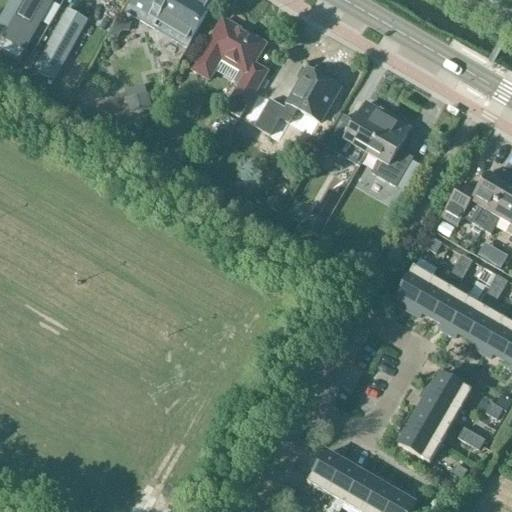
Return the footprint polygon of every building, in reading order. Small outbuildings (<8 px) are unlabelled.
[(5,42),(0,50),(19,61),(24,53),(37,30),(51,5),(53,0),(14,0),(0,25),(0,29),(7,33),(3,41),(5,42)] [(136,0),(127,15),(188,50),(213,7),(201,0),(136,0)] [(67,13),(53,40),(39,67),(57,77),(87,24),(67,13)] [(223,23),(194,72),(209,81),(214,72),(221,60),(234,68),(241,72),(234,84),(239,88),(231,102),(232,102),(226,112),(240,120),(246,110),(267,74),(254,66),(265,47),(223,23)] [(318,124),(320,125),(340,91),(307,72),(284,111),(269,102),(254,128),(270,138),(280,121),(289,126),(310,139),(318,124)] [(133,115),(151,110),(147,96),(130,101),(133,115)] [(359,169),(366,156),(388,119),(366,106),(355,125),(343,119),(325,149),(359,169)] [(388,119),(366,156),(379,164),(372,176),(395,190),(399,192),(383,220),(393,226),(410,198),(425,171),(411,163),(412,161),(398,153),(410,132),(388,119)] [(481,232),(511,179),(511,178),(503,174),(498,182),(487,175),(475,197),(461,189),(457,196),(441,222),(457,231),(463,221),(481,232)] [(511,179),(481,232),(490,237),(500,222),(511,228),(507,234),(511,237),(511,179)] [(313,221),(307,232),(316,237),(322,226),(315,222),(313,221)] [(430,240),(424,251),(435,257),(441,246),(430,240)] [(497,252),(490,264),(501,271),(508,259),(497,252)] [(461,258),(455,269),(466,275),(472,264),(461,258)] [(455,269),(449,279),(460,285),(466,275),(455,269)] [(432,281),(414,270),(413,270),(396,301),(406,307),(403,311),(412,315),(432,281)] [(497,279),(491,289),(501,295),(507,285),(497,279)] [(432,322),(449,291),(432,281),(412,315),(420,320),(422,316),(432,322)] [(491,289),(485,300),(495,306),(501,295),(491,289)] [(447,336),(467,301),(449,291),(432,322),(441,327),(439,331),(447,336)] [(467,342),(485,311),(467,301),(447,336),(455,340),(457,337),(467,342)] [(483,356),(503,321),(485,311),(467,342),(477,348),(474,352),(483,356)] [(503,363),(511,346),(511,326),(503,321),(483,356),(491,361),(493,357),(503,363)] [(511,346),(503,363),(511,368),(510,372),(511,373),(511,346)] [(426,392),(461,412),(471,394),(440,376),(434,386),(430,384),(426,392)] [(450,430),(461,412),(426,392),(421,400),(425,402),(419,412),(450,430)] [(492,407),(486,417),(496,423),(502,413),(492,407)] [(440,448),(450,430),(419,412),(414,422),(410,419),(405,428),(440,448)] [(430,466),(440,448),(405,428),(401,436),(404,438),(399,448),(430,466)] [(464,431),(458,441),(468,447),(474,437),(464,431)] [(474,437),(468,447),(479,453),(485,443),(474,437)] [(326,497),(346,462),(338,457),(336,461),(325,455),(308,486),(326,497)] [(343,507),(361,476),(352,470),(354,467),(346,462),(326,497),(343,507)] [(461,484),(467,474),(456,467),(450,478),(461,484)] [(352,511),(364,511),(381,482),(373,478),(371,481),(361,476),(343,507),(352,511)] [(387,511),(397,496),(387,491),(389,487),(381,482),(364,511),(387,511)] [(113,511),(119,511),(125,502),(100,490),(94,503),(113,511)] [(412,511),(417,503),(408,498),(406,502),(397,496),(387,511),(412,511)]
